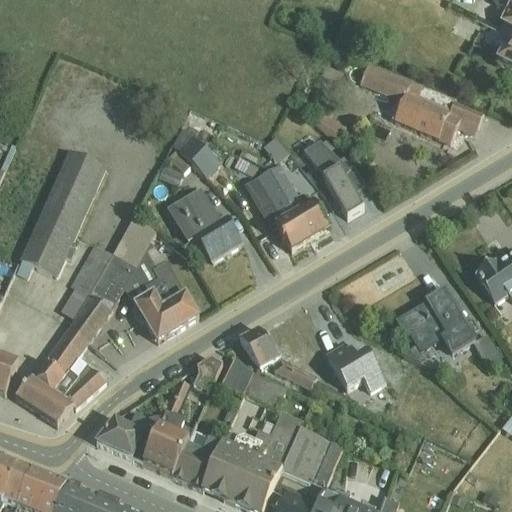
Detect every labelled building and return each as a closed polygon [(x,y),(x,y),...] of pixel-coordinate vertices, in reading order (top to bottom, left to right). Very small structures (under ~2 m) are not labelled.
[(511,35),(511,37),(496,69),(511,77),(511,0),(503,0),(500,7),(511,13),(511,25),(508,33),(511,35)] [(461,127),(478,134),(484,121),(454,108),(456,106),(368,69),(360,91),(403,108),(394,127),(451,151),(457,136),(461,127)] [(318,119),(313,127),(317,130),(316,132),(345,155),(351,146),(341,141),(346,133),(323,120),(322,122),(318,119)] [(203,123),(195,139),(210,147),(218,131),(203,123)] [(461,127),(457,136),(474,143),(478,134),(461,127)] [(275,142),(263,151),(277,170),(289,161),(275,142)] [(190,170),(191,171),(206,185),(220,171),(190,143),(178,156),(191,168),(190,170)] [(320,148),(304,158),(323,184),(345,226),(365,215),(357,200),(366,194),(354,173),(349,176),(346,173),(350,168),(343,161),(339,166),(330,158),(334,153),(325,145),(321,149),(320,148)] [(191,168),(178,156),(176,155),(168,164),(183,179),(191,171),(190,170),(191,168)] [(21,268),(16,280),(27,285),(32,273),(58,284),(67,265),(71,267),(79,249),(75,246),(106,175),(69,158),(20,267),(21,268)] [(311,247),(269,178),(239,164),(234,174),(246,179),(255,187),(259,184),(273,209),(265,213),(292,258),(311,247)] [(269,178),(311,247),(330,236),(308,200),(303,198),(300,200),(298,195),(295,197),(280,172),(269,178)] [(164,173),(159,185),(178,193),(183,181),(164,173)] [(200,196),(167,216),(188,251),(198,245),(213,270),(242,252),(225,225),(220,228),(200,196)] [(15,200),(0,235),(0,241),(21,251),(39,211),(15,200)] [(74,327),(68,335),(89,351),(113,318),(111,317),(124,296),(135,312),(132,318),(138,328),(146,329),(158,349),(199,325),(165,267),(150,247),(155,239),(134,223),(113,262),(74,327)] [(472,265),(480,277),(511,256),(511,246),(509,242),(472,265)] [(75,295),(60,318),(74,327),(113,262),(97,253),(93,253),(90,258),(71,293),(75,295)] [(495,268),(476,281),(479,285),(477,286),(495,312),(509,302),(511,305),(511,261),(498,272),(495,268)] [(422,315),(398,330),(408,347),(410,345),(416,355),(406,360),(405,364),(420,370),(427,366),(424,360),(442,349),(452,365),(474,351),(486,371),(500,363),(487,341),(478,347),(448,297),(427,310),(429,313),(423,317),(422,315)] [(258,337),(275,369),(278,367),(316,386),(322,374),(299,362),(302,360),(300,356),(306,352),(288,321),(258,337)] [(0,400),(6,403),(20,365),(6,360),(8,353),(3,351),(8,336),(0,333),(0,400)] [(68,335),(16,406),(58,434),(74,414),(76,416),(107,389),(102,386),(87,372),(79,366),(89,351),(68,335)] [(275,369),(258,337),(240,347),(258,378),(275,369)] [(343,351),(326,361),(348,399),(364,390),(371,401),(387,391),(367,358),(357,364),(351,354),(346,357),(343,351)] [(199,383),(194,394),(209,400),(223,371),(212,365),(197,374),(199,383)] [(244,401),(253,380),(234,366),(222,391),(244,401)] [(316,386),(278,367),(279,369),(274,379),(310,397),(316,386)] [(253,380),(244,401),(278,416),(286,397),(253,380)] [(164,424),(143,471),(172,484),(194,436),(196,431),(177,422),(189,392),(179,388),(164,424)] [(252,445),(224,507),(236,511),(267,511),(301,434),(304,429),(282,419),(276,432),(266,427),(261,438),(259,437),(255,447),(252,445)] [(143,471),(164,424),(155,423),(151,425),(148,427),(136,422),(130,433),(115,426),(97,451),(143,471)] [(511,422),(502,436),(511,443),(511,422)] [(301,434),(267,511),(317,511),(344,451),(301,434)] [(194,436),(172,484),(203,498),(222,454),(209,447),(210,444),(194,436)] [(222,454),(203,498),(224,507),(252,445),(244,442),(236,445),(233,453),(224,449),(222,454)] [(3,469),(0,476),(0,511),(1,511),(2,510),(17,475),(3,469)] [(17,475),(2,510),(6,511),(19,511),(32,481),(17,475)] [(59,511),(67,495),(32,481),(19,511),(59,511)] [(107,511),(67,495),(59,511),(107,511)]
